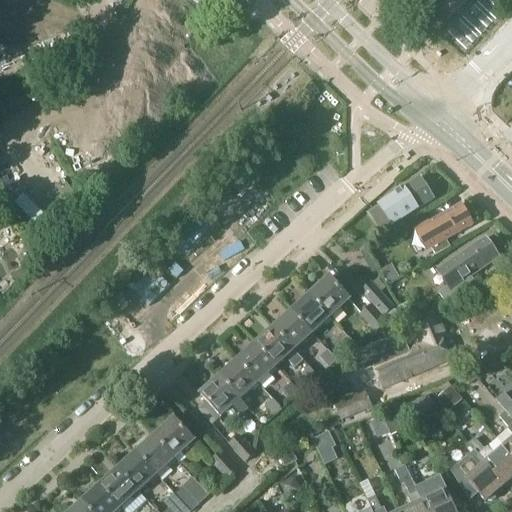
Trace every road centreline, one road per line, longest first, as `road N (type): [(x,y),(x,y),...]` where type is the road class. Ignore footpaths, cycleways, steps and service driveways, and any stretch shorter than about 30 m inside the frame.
road 1 (residential): [(0,508),(424,124)]
road 2 (primary): [(511,178),(323,0)]
road 3 (primary): [(289,0),(424,124)]
